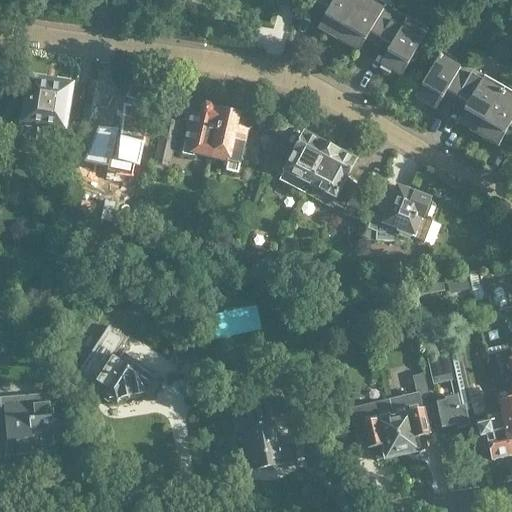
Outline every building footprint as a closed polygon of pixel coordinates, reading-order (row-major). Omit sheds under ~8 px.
[(318,29),(338,41),(362,0),(319,0),(318,3),(329,10),(318,29)] [(397,12),(375,0),(362,0),(338,41),(359,53),(370,34),(381,40),(397,12)] [(397,12),(381,40),(391,46),(380,65),(401,77),(428,31),(397,12)] [(447,92),(457,98),(473,71),(442,52),(415,99),(436,111),(447,92)] [(505,89),(473,71),(457,98),(468,104),(457,123),(478,135),(505,89)] [(55,152),(60,152),(58,161),(76,164),(81,128),(65,126),(72,86),(29,79),(22,124),(13,122),(11,136),(36,140),(38,126),(58,130),(55,152)] [(144,147),(145,141),(146,141),(152,114),(153,110),(154,110),(158,92),(134,86),(127,100),(129,101),(127,108),(126,107),(122,134),(119,133),(119,132),(99,130),(84,162),(108,168),(107,171),(131,177),(134,167),(139,168),(144,147)] [(511,92),(505,89),(478,135),(498,147),(509,128),(511,129),(511,92)] [(194,155),(211,159),(222,112),(212,110),(210,106),(205,105),(202,108),(201,112),(203,116),(203,117),(190,114),(183,145),(174,143),(178,123),(165,121),(156,160),(159,161),(158,165),(167,166),(167,163),(170,163),(172,153),(194,158),(194,155)] [(222,112),(211,159),(228,163),(226,171),(238,174),(248,131),(243,130),(245,120),(238,118),(239,116),(235,116),(236,112),(225,109),(224,113),(222,112)] [(280,181),(305,194),(329,148),(316,142),(313,136),(307,137),(303,134),(293,153),(274,143),(267,168),(282,176),(280,181)] [(342,155),(329,148),(305,194),(330,207),(332,203),(345,211),(343,214),(358,220),(366,199),(364,198),(366,193),(347,177),(355,162),(351,160),(348,155),(342,155)] [(363,228),(358,240),(375,241),(393,242),(397,233),(423,243),(432,222),(422,218),(423,215),(427,217),(431,206),(427,205),(429,201),(397,189),(386,219),(368,212),(362,227),(363,228)] [(72,225),(72,223),(76,209),(66,206),(63,223),(72,225)] [(370,251),(357,252),(359,271),(371,270),(370,251)] [(406,288),(421,286),(419,274),(404,276),(406,288)] [(40,291),(40,307),(53,306),(53,291),(40,291)] [(204,302),(190,305),(193,318),(207,314),(204,302)] [(108,327),(78,373),(95,385),(96,383),(104,389),(102,393),(104,395),(103,396),(104,401),(108,403),(113,403),(114,401),(116,403),(118,400),(146,394),(149,396),(153,391),(154,392),(157,387),(156,387),(159,381),(125,359),(122,364),(117,360),(118,358),(115,356),(126,339),(108,327)] [(190,338),(172,342),(176,364),(194,361),(190,338)] [(471,404),(470,400),(459,351),(427,358),(433,385),(449,382),(453,399),(444,401),(445,403),(436,405),(442,429),(457,425),(457,429),(468,426),(463,406),(471,404)] [(501,416),(511,457),(511,362),(509,351),(488,356),(495,384),(511,380),(511,401),(499,405),(501,416)] [(388,402),(392,419),(401,456),(418,452),(427,450),(424,438),(429,437),(423,412),(422,412),(419,401),(429,398),(424,375),(412,378),(416,395),(388,402)] [(481,398),(470,400),(471,404),(474,417),(484,414),(481,398)] [(247,470),(247,472),(282,466),(295,464),(292,446),(277,448),(272,418),(284,416),(281,399),(269,401),(270,405),(232,411),(236,433),(240,432),(241,433),(247,432),(249,446),(246,447),(244,450),(245,461),(249,463),(252,463),(253,469),(247,470)] [(51,404),(3,408),(7,450),(5,450),(6,463),(5,463),(5,465),(33,462),(33,457),(41,457),(41,462),(57,460),(57,459),(54,423),(52,402),(51,402),(51,404)] [(385,460),(401,456),(392,419),(388,402),(350,410),(355,429),(363,427),(369,451),(373,450),(376,462),(385,460)] [(511,457),(501,416),(475,422),(482,452),(489,450),(492,462),(511,457)]
